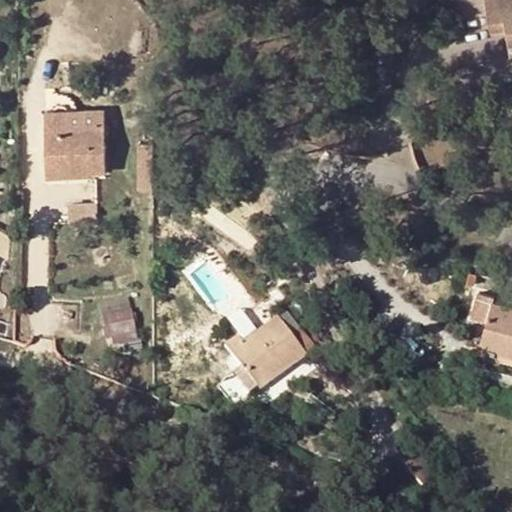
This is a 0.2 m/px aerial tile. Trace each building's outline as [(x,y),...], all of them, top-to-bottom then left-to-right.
[(508,30),(511,58),(511,0),(488,0),(492,31),(508,30)] [(104,127),(48,129),(49,169),(91,168),(91,171),(106,171),(104,127)] [(91,168),(49,169),(49,177),(90,175),(91,171),(91,168)] [(481,345),(511,354),(511,307),(493,302),(494,296),(479,293),(473,318),(487,321),(481,345)] [(104,317),(107,328),(110,327),(136,322),(135,311),(104,317)] [(278,317),(266,326),(268,329),(246,346),(243,343),(238,337),(226,345),(242,367),(235,373),(249,392),(257,387),(258,389),(305,353),(278,317)] [(136,322),(110,327),(114,344),(140,339),(136,322)]
